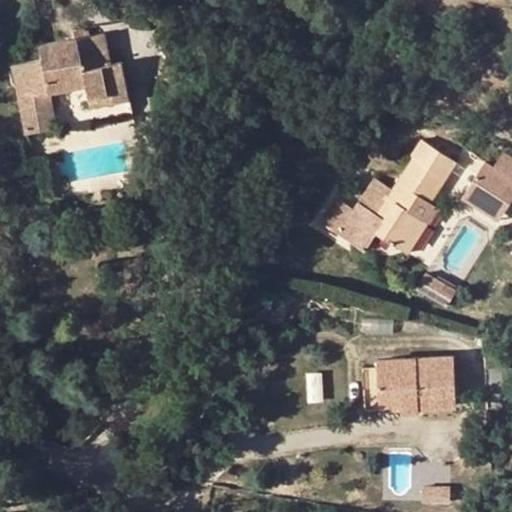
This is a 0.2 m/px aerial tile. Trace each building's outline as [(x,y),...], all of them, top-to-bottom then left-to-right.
[(105,92),(107,102),(129,98),(121,56),(110,58),(105,32),(39,45),(42,58),(12,64),(22,114),(52,108),(49,90),(85,83),(88,96),(105,92)] [(88,96),(90,106),(107,102),(105,92),(88,96)] [(52,108),(22,114),(26,133),(56,127),(52,108)] [(415,216),(424,202),(430,206),(455,166),(418,143),(407,160),(410,162),(376,217),(383,221),(374,235),(411,258),(431,227),(421,221),(415,216)] [(511,206),(511,204),(482,185),(464,212),(494,232),(511,206)] [(415,216),(421,221),(430,206),(424,202),(415,216)] [(415,287),(447,302),(455,286),(423,270),(415,287)] [(400,399),(400,413),(402,416),(418,415),(418,410),(456,409),(452,361),(378,363),(378,371),(379,399),(400,399)] [(400,399),(379,399),(378,371),(363,370),(365,410),(378,409),(378,413),(400,413),(400,399)] [(496,375),(485,375),(487,405),(508,404),(506,375),(496,375)]
